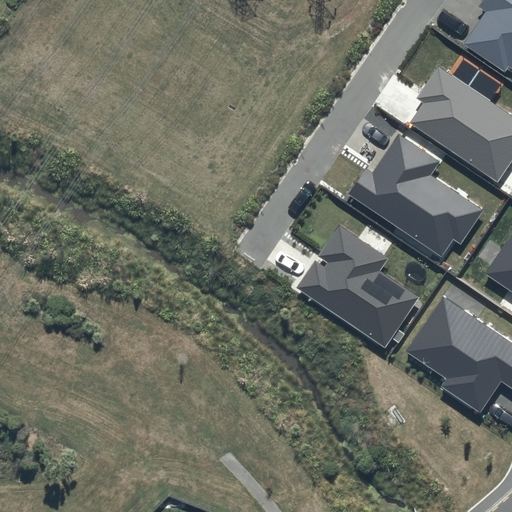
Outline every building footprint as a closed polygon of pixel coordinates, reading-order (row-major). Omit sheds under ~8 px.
[(511,0),(482,0),(478,6),(485,11),(463,45),(505,72),(509,66),(511,67),(511,0)] [(511,159),(511,116),(439,66),(417,98),(424,103),(411,122),(497,181),(511,159)] [(441,161),(399,133),(373,171),(367,167),(349,194),(441,255),(452,238),(461,243),(483,210),(431,176),(441,161)] [(388,259),(339,226),(318,257),(326,263),(324,267),(316,261),(297,288),(385,347),(418,297),(380,271),(388,259)] [(511,235),(486,273),(511,290),(511,235)] [(511,341),(443,295),(406,352),(447,379),(442,387),(480,412),(501,382),(511,389),(511,341)]
